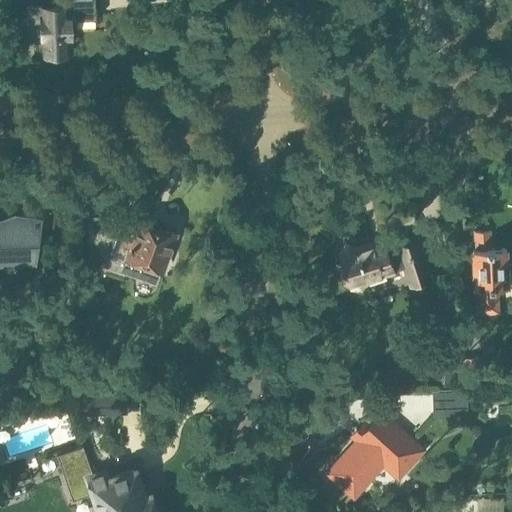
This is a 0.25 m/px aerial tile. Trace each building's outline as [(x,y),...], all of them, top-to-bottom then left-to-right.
[(27,6),(28,20),(40,20),(42,54),(70,53),(69,37),(75,36),(74,18),(95,17),(94,0),(54,0),(55,4),(39,5),(27,6)] [(0,258),(8,257),(8,256),(12,256),(34,259),(40,217),(17,214),(16,222),(15,222),(15,221),(2,221),(2,222),(1,222),(0,221),(0,258)] [(87,218),(88,266),(104,266),(146,281),(152,266),(163,270),(176,233),(132,217),(132,219),(124,217),(87,218)] [(473,249),(474,287),(475,287),(476,314),(500,313),(498,287),(511,285),(511,262),(507,262),(506,248),(490,249),(490,230),(475,231),(476,249),(473,249)] [(399,248),(388,251),(384,240),(355,249),(345,243),(340,253),(351,288),(353,287),(361,291),(365,284),(366,285),(372,280),(406,269),(411,285),(428,279),(415,240),(398,245),(399,248)] [(434,415),(468,413),(467,388),(433,390),(434,415)] [(353,436),(357,440),(327,472),(354,496),(382,465),(398,480),(427,449),(384,410),(368,427),(364,424),(353,436)] [(82,445),(58,453),(60,462),(66,479),(73,499),(91,493),(97,511),(157,511),(158,511),(151,492),(144,494),(135,468),(109,477),(106,469),(92,474),(82,445)]
